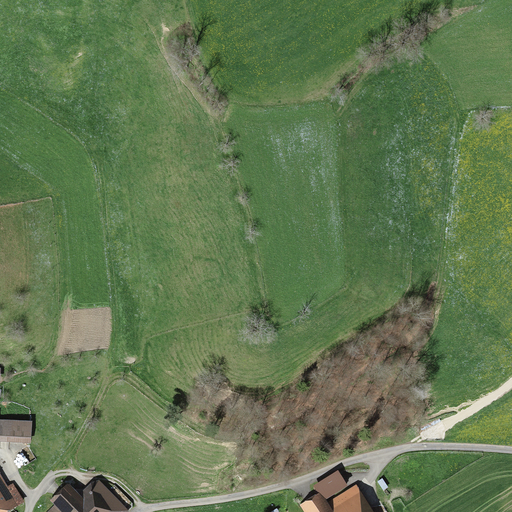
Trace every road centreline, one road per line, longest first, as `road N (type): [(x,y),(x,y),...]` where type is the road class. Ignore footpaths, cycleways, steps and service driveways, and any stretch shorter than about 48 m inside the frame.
road 1 (track): [(49,477),(73,450),(110,377),(127,372),(190,425),(244,435),(311,409),(402,342),(429,315),(439,285),(462,112)]
road 2 (unclassified): [(141,511),(253,493),(403,448),(511,450)]
